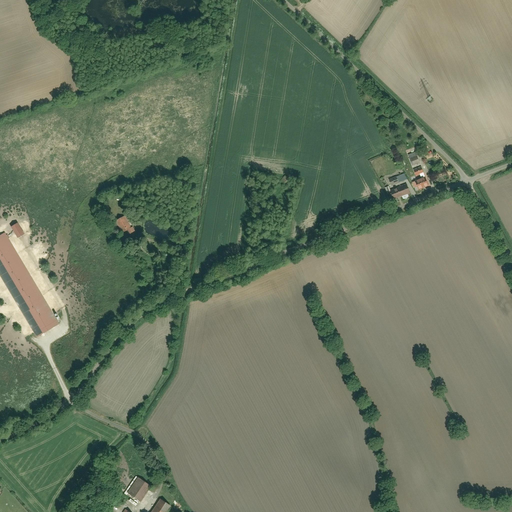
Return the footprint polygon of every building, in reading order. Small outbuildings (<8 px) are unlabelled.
[(408,154),(412,166),(420,163),(416,151),(408,154)] [(413,169),(416,176),(424,173),(421,166),(413,169)] [(397,176),(399,182),(406,179),(403,174),(397,176)] [(388,178),(391,186),(399,183),(399,182),(397,176),(396,175),(388,178)] [(419,189),(429,185),(425,177),(416,181),(418,186),(419,189)] [(391,191),(394,199),(410,193),(407,184),(391,190),(391,191)] [(131,227),(124,215),(114,220),(121,233),(126,230),(130,228),(131,227)] [(11,228),(16,237),(23,234),(17,224),(11,228)] [(5,234),(0,236),(0,275),(37,337),(59,323),(5,234)] [(150,486),(138,479),(128,493),(140,501),(150,486)] [(164,511),(169,506),(160,500),(151,511),(164,511)]
